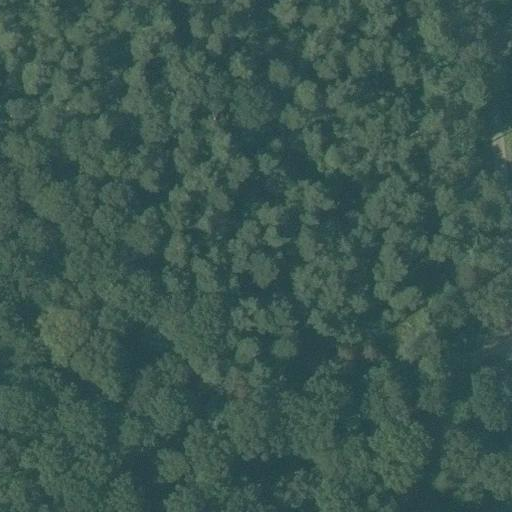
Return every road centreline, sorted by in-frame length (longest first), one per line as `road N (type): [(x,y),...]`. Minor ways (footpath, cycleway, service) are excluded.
road 1 (track): [(511,347),(0,502)]
road 2 (unclassified): [(474,0),(511,317)]
